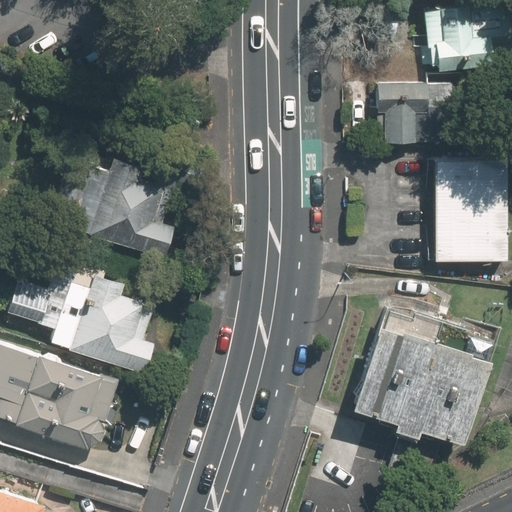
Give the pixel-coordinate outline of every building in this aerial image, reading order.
[(485,10),(418,10),(417,69),(470,70),(470,62),(511,62),(511,22),(485,22),(485,10)] [(435,142),(438,89),(421,87),(421,82),(411,82),(412,72),(389,71),(388,83),(367,82),(366,110),(372,110),(370,144),(407,146),(407,141),(435,142)] [(207,153),(154,139),(145,173),(164,179),(163,183),(196,192),(207,153)] [(88,228),(161,251),(171,220),(153,214),(163,183),(164,179),(145,173),(139,171),(143,160),(111,150),(108,162),(90,156),(83,177),(70,181),(63,203),(74,207),(70,218),(89,224),(88,228)] [(498,158),(422,159),(423,261),(499,260),(498,158)] [(158,298),(68,266),(58,293),(9,275),(0,299),(0,316),(44,332),(40,344),(130,376),(158,298)] [(486,339),(383,301),(371,335),(363,332),(333,412),(378,428),(375,435),(399,444),(403,431),(447,447),(486,339)] [(0,344),(0,426),(90,455),(114,381),(0,344)] [(0,498),(0,511),(24,511),(26,507),(0,498)]
